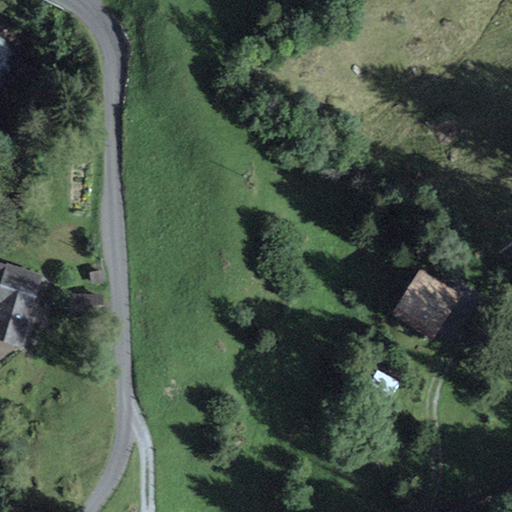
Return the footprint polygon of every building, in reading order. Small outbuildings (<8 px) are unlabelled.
[(0,337),(19,343),(38,278),(0,266),(0,337)] [(92,274),(93,282),(104,280),(104,272),(92,274)] [(424,278),(401,314),(430,333),(453,297),(424,278)] [(73,296),(73,315),(100,316),(101,297),(73,296)] [(379,371),(369,389),(363,403),(381,413),(399,383),(379,371)]
